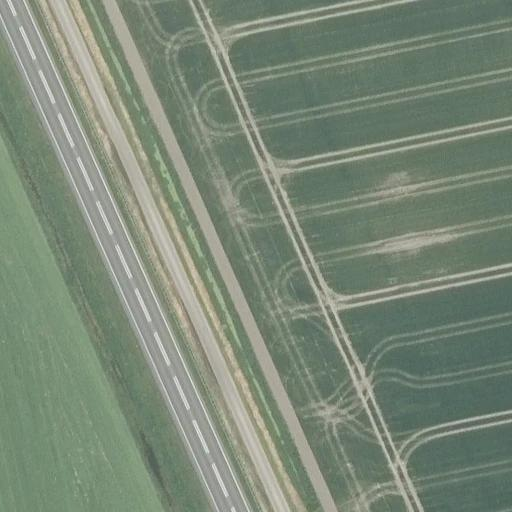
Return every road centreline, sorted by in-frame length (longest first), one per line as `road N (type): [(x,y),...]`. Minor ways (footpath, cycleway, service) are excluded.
road 1 (trunk): [(228,511),(1,0)]
road 2 (unclassified): [(280,511),(56,0)]
